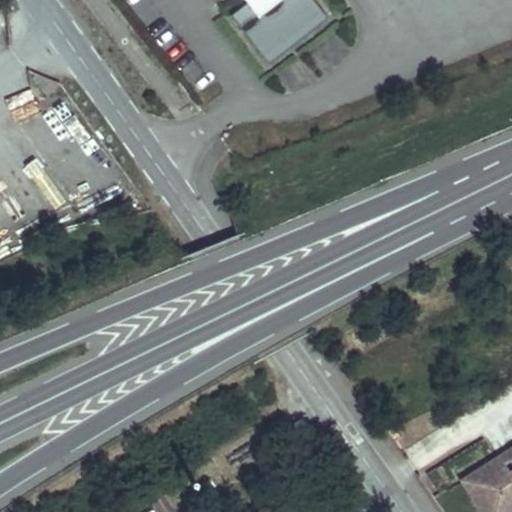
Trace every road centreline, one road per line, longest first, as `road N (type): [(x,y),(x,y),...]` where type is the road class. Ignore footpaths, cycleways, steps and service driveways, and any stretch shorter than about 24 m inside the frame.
road 1 (unclassified): [(400,511),(37,0)]
road 2 (secondary): [(0,481),(511,181)]
road 3 (secondary): [(511,166),(0,420)]
road 4 (secondary): [(511,153),(0,360)]
